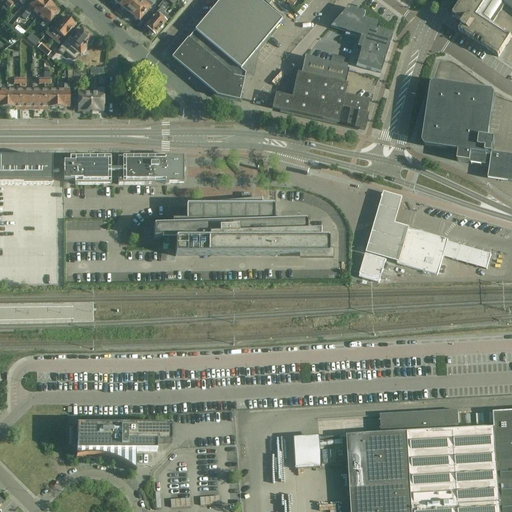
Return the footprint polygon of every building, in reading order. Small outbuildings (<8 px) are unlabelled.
[(32,12),(38,17),(49,4),(48,3),(48,1),(46,0),(35,0),(25,13),(29,16),(32,12)] [(124,10),(129,14),(140,1),(138,0),(124,0),(119,6),(120,7),(120,8),(123,10),(124,10)] [(145,0),(140,0),(140,1),(129,14),(133,18),(133,19),(136,21),(138,21),(139,22),(153,5),(145,0)] [(239,102),(245,74),(240,70),(281,21),(267,8),(273,0),(220,0),(191,35),(171,59),(198,82),(216,98),(239,102)] [(511,0),(463,0),(454,15),(452,17),(462,24),(458,31),(498,58),(499,57),(511,38),(511,37),(511,35),(509,34),(507,34),(505,37),(490,27),(504,4),(511,10),(511,0)] [(51,5),(49,4),(38,17),(43,22),(40,26),(44,29),(59,12),(54,8),(54,6),(52,5),(51,5)] [(155,35),(169,19),(164,14),(165,12),(161,9),(145,27),(149,30),(149,32),(152,35),(154,35),(155,35)] [(364,38),(362,47),(386,55),(392,36),(377,31),(379,25),(363,20),(365,14),(348,9),(331,28),(364,38)] [(64,39),(75,26),(74,25),(74,23),(71,21),(69,21),(65,17),(52,33),(49,30),(44,37),(48,40),(51,35),(55,38),(58,34),(64,39)] [(17,27),(14,30),(21,35),(24,33),(17,27)] [(69,39),(61,49),(65,53),(75,61),(78,58),(90,43),(91,44),(95,40),(90,37),(89,37),(82,31),(73,43),(69,39)] [(27,40),(35,47),(40,42),(31,34),(27,40)] [(335,42),(332,53),(338,55),(342,44),(335,42)] [(380,74),(386,55),(362,47),(356,66),(380,74)] [(44,48),(41,52),(47,57),(50,53),(44,48)] [(275,95),(272,110),(321,121),(333,66),(305,57),(301,75),(297,74),(291,99),(275,95)] [(348,71),(333,66),(321,121),(362,130),(369,102),(344,97),(347,85),(345,85),(348,71)] [(86,69),(73,69),(73,84),(81,84),(81,76),(86,76),(86,69)] [(431,87),(422,143),(425,147),(459,152),(457,162),(470,164),(490,167),(488,176),(488,179),(511,182),(511,156),(493,154),(493,149),(494,149),(495,141),(488,140),(495,96),(492,92),(435,83),(431,86),(431,87)] [(64,91),(57,91),(57,108),(59,108),(59,109),(63,109),(63,108),(65,108),(70,108),(70,91),(69,91),(69,85),(64,85),(64,91)] [(89,112),(91,112),(91,95),(84,95),(84,90),(78,90),(78,111),(83,111),(83,112),(85,112),(86,113),(88,113),(89,112)] [(97,95),(91,95),(91,112),(92,112),(94,113),(95,113),(97,112),(99,112),(99,111),(103,111),(103,90),(97,90),(97,95)] [(19,91),(7,91),(7,109),(9,109),(13,109),(14,109),(16,109),(16,108),(19,108),(19,91)] [(32,91),(19,91),(19,108),(32,108),(32,91)] [(44,91),(32,91),(32,108),(44,108),(44,91)] [(57,91),(44,91),(44,108),(49,108),(49,109),(51,109),(55,109),(56,108),(57,108),(57,91)] [(0,186),(52,186),(52,160),(0,159),(0,186)] [(74,185),(83,185),(111,185),(111,159),(69,160),(69,163),(63,163),(63,181),(74,181),(74,185)] [(117,185),(134,185),(154,185),(154,183),(164,183),(164,185),(183,185),(183,159),(164,159),(164,162),(159,162),(159,159),(117,159),(117,185)] [(384,194),(365,252),(396,262),(406,230),(394,226),(402,200),(384,194)] [(251,201),(251,195),(241,195),(241,202),(219,204),(219,206),(186,206),(186,207),(186,222),(179,221),(179,227),(154,228),(153,229),(153,240),(175,240),(175,257),(328,257),(328,242),(327,242),(327,241),(319,241),(319,234),(306,234),(306,224),(305,224),(305,223),(274,224),(274,207),(273,207),(273,206),(262,206),(261,200),(251,201)] [(397,264),(437,276),(443,257),(487,270),(491,256),(447,243),(448,241),(441,239),(442,238),(440,238),(440,239),(426,235),(427,234),(426,234),(425,234),(418,232),(419,232),(417,231),(417,232),(408,229),(398,262),(397,263),(398,263),(397,264)] [(362,266),(359,275),(360,276),(359,278),(379,284),(379,281),(380,281),(382,273),(386,261),(365,255),(362,266)] [(494,428),(347,437),(351,511),(511,511),(511,412),(493,413),(494,428)] [(77,416),(67,416),(67,424),(77,424),(77,416)] [(171,426),(77,426),(77,457),(86,455),(94,455),(103,456),(112,458),(120,462),(128,466),(135,471),(135,452),(157,452),(157,445),(171,445),(171,426)] [(294,464),(321,463),(321,441),(339,440),(339,436),(320,436),(320,432),(293,432),(294,464)] [(278,484),(278,459),(257,459),(257,485),(278,484)] [(333,486),(344,485),(342,471),(331,473),(333,486)] [(237,500),(237,490),(229,490),(229,500),(237,500)] [(198,504),(217,502),(216,491),(197,493),(198,504)] [(168,495),(168,504),(187,503),(187,495),(168,495)]
